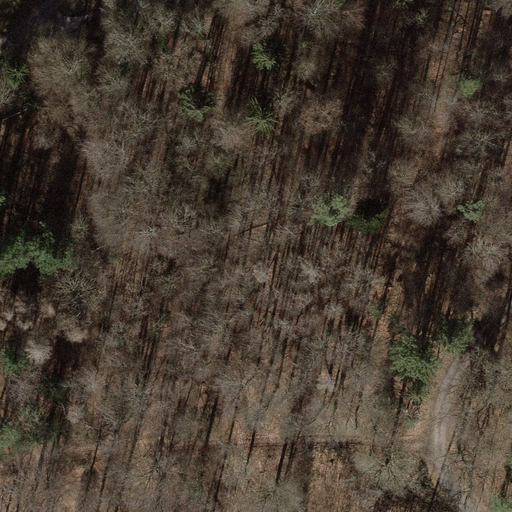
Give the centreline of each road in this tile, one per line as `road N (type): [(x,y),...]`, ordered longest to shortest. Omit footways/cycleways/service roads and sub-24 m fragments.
road 1 (track): [(465,511),(435,456),(438,395),(483,328),(511,303)]
road 2 (track): [(181,0),(86,24),(35,23)]
